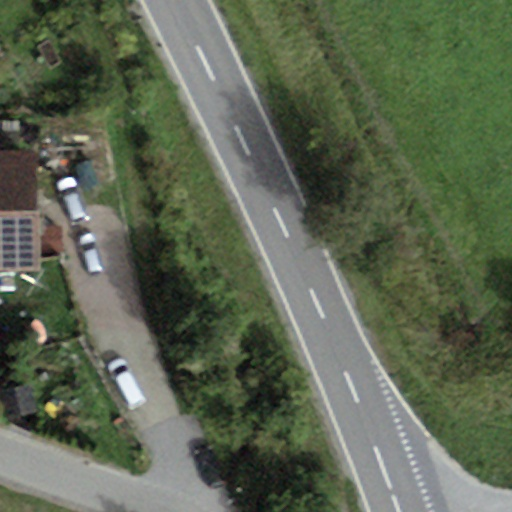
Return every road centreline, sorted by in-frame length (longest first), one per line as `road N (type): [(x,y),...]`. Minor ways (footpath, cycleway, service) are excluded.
road 1 (primary): [(159,0),(338,363),(388,511)]
road 2 (track): [(220,511),(84,0)]
road 3 (residential): [(0,457),(152,511)]
